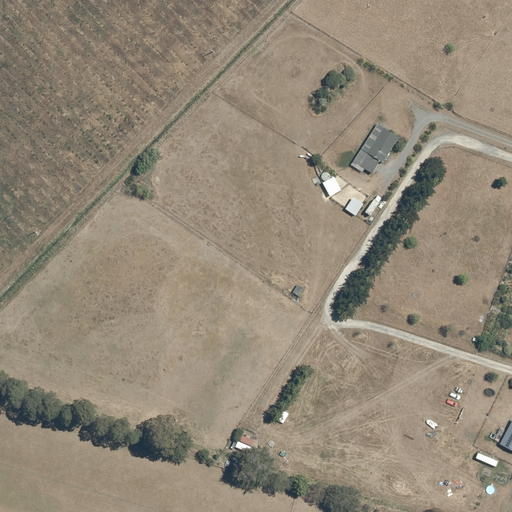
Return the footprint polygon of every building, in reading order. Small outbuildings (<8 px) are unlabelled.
[(351,161),(353,162),(371,174),(379,161),(382,163),(396,141),(399,137),(376,122),(351,161)] [(341,190),(329,169),(318,176),(330,196),(341,190)] [(384,196),(395,177),(389,174),(378,193),(384,196)] [(511,417),(499,446),(511,451),(511,417)] [(278,440),(272,437),(264,453),(271,456),(278,440)] [(252,445),(237,439),(234,447),(248,453),(252,445)]
